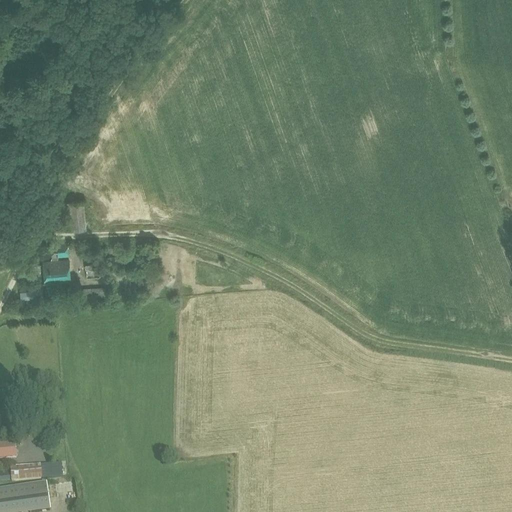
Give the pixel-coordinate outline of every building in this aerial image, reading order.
[(86,229),(84,200),(62,202),(65,231),(86,229)] [(52,257),(50,261),(59,260),(58,257),(69,256),(67,242),(51,244),(52,257)] [(106,268),(143,269),(144,257),(106,257),(106,268)] [(85,259),(86,279),(100,277),(98,258),(85,259)] [(59,260),(50,261),(43,262),(45,284),(71,282),(69,259),(59,260)] [(79,292),(80,303),(112,300),(112,289),(79,292)] [(32,423),(32,401),(22,402),(22,424),(32,423)] [(0,458),(16,457),(15,442),(0,443),(0,458)] [(40,466),(42,479),(62,477),(61,464),(40,466)] [(12,482),(42,479),(40,466),(40,465),(10,468),(10,470),(12,481),(12,482)] [(0,481),(12,481),(10,470),(0,471),(0,481)] [(0,491),(0,511),(28,511),(49,509),(46,485),(0,491)]
